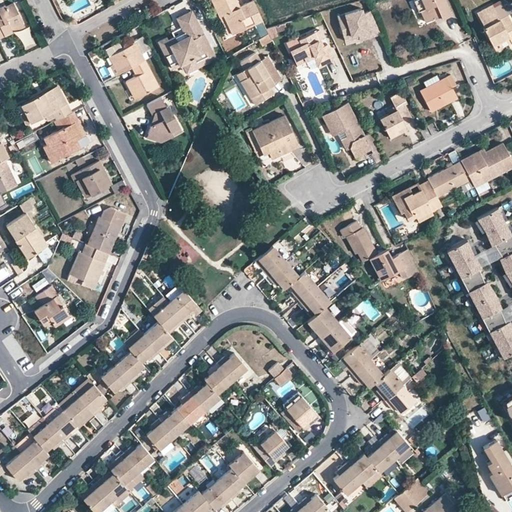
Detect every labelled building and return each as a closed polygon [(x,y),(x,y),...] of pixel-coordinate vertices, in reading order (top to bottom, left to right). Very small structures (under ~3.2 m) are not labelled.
[(233,33),(261,19),(251,0),(247,0),(237,5),(233,6),(231,2),(235,0),(209,0),(218,16),(221,14),(224,13),(233,33)] [(421,5),(425,16),(441,10),(441,12),(449,9),(445,0),(416,0),(419,6),(421,5)] [(499,0),(496,0),(491,3),(498,16),(506,12),(499,0)] [(0,35),(23,25),(12,2),(4,6),(3,4),(0,5),(0,35)] [(482,25),(492,44),(500,40),(508,35),(511,42),(511,41),(511,24),(506,12),(498,16),(491,3),(476,11),(484,25),(482,25)] [(337,13),(343,35),(357,31),(358,34),(359,38),(381,31),(370,7),(362,9),(361,6),(337,13)] [(178,35),(175,36),(167,40),(166,38),(157,42),(171,70),(181,64),(189,60),(192,59),(197,67),(209,61),(202,48),(207,45),(190,11),(176,19),(183,32),(185,37),(180,39),(178,35)] [(233,33),(224,13),(221,14),(230,34),(233,33)] [(320,26),(299,37),(298,35),(287,41),(296,58),(304,54),(306,58),(313,55),(315,59),(318,63),(335,55),(327,40),(324,42),(322,43),(319,37),(321,36),(324,34),(320,26)] [(28,35),(18,41),(21,47),(31,42),(28,35)] [(133,42),(139,53),(149,48),(142,35),(132,40),(133,42)] [(492,44),(495,49),(503,45),(500,40),(492,44)] [(105,49),(109,56),(122,49),(118,42),(105,49)] [(113,63),(118,74),(130,68),(143,61),(139,53),(133,42),(122,49),(109,56),(113,63)] [(214,58),(207,45),(202,48),(209,61),(214,58)] [(250,97),(254,104),(273,93),(269,85),(273,83),(272,82),(259,59),(255,51),(239,61),(243,69),(235,74),(239,81),(237,83),(246,100),(250,97)] [(298,62),(306,58),(304,54),(296,58),(298,62)] [(272,82),(279,78),(266,55),(259,59),(272,82)] [(186,73),(194,68),(197,67),(192,59),(189,60),(181,64),(186,73)] [(131,88),(136,97),(157,87),(143,61),(130,68),(135,76),(125,81),(129,89),(131,88)] [(419,90),(430,111),(456,97),(450,86),(455,84),(450,75),(449,74),(445,76),(438,80),(425,87),(419,90)] [(423,82),(425,87),(438,80),(435,75),(423,82)] [(21,104),(30,122),(45,115),(48,121),(54,117),(56,120),(69,113),(55,85),(21,104)] [(178,126),(166,104),(163,105),(159,97),(144,105),(149,113),(151,112),(156,121),(148,125),(146,133),(162,139),(171,135),(168,131),(178,126)] [(333,133),(334,133),(334,132),(342,128),(349,141),(348,146),(353,156),(370,147),(369,146),(362,132),(346,101),(329,109),(327,107),(320,110),(322,113),(320,114),(329,132),(331,132),(333,133)] [(378,118),(388,136),(397,131),(396,128),(403,124),(412,120),(402,102),(394,106),(396,109),(378,118)] [(21,104),(16,106),(26,124),(30,122),(21,104)] [(43,146),(50,162),(88,142),(84,135),(80,138),(73,124),(77,122),(72,112),(69,113),(56,120),(53,122),(57,130),(43,138),(46,144),(43,146)] [(151,112),(148,125),(156,121),(151,112)] [(267,152),(270,157),(296,144),(283,114),(251,130),(262,154),(267,152)] [(77,122),(73,124),(80,138),(84,135),(77,122)] [(388,136),(389,138),(406,129),(403,124),(396,128),(397,131),(388,136)] [(171,135),(179,131),(178,126),(168,131),(171,135)] [(342,148),(348,146),(349,141),(342,128),(334,132),(334,133),(342,148)] [(368,129),(362,132),(369,146),(375,143),(368,129)] [(144,137),(158,141),(162,139),(146,133),(144,137)] [(469,179),(473,186),(511,165),(511,162),(502,142),(485,151),(483,148),(460,161),(469,179)] [(0,159),(0,206),(4,204),(0,195),(0,192),(15,185),(2,159),(0,159)] [(82,177),(91,195),(107,186),(102,178),(106,176),(98,161),(71,175),(74,182),(76,181),(82,177)] [(427,179),(435,196),(460,184),(469,179),(460,161),(426,178),(427,179)] [(426,165),(421,167),(424,175),(430,171),(426,165)] [(82,177),(76,181),(85,198),(91,195),(82,177)] [(126,187),(122,179),(109,186),(114,194),(126,187)] [(435,196),(427,179),(417,184),(420,189),(404,197),(402,194),(393,199),(399,212),(402,211),(407,220),(415,216),(418,221),(432,213),(431,210),(440,205),(435,196)] [(460,184),(464,191),(473,186),(469,179),(460,184)] [(416,182),(391,196),(393,199),(402,194),(404,197),(420,189),(417,184),(416,182)] [(470,189),(476,202),(480,200),(474,187),(470,189)] [(32,208),(26,200),(18,205),(24,213),(25,213),(32,208)] [(98,217),(87,244),(95,248),(107,253),(111,245),(109,244),(114,233),(116,234),(125,212),(109,206),(103,208),(99,217),(98,217)] [(503,220),(497,207),(476,217),(484,230),(503,220)] [(17,242),(27,256),(45,243),(25,213),(24,213),(10,223),(21,239),(17,242)] [(511,234),(503,220),(484,230),(490,245),(493,243),(511,234)] [(356,252),(361,261),(367,258),(376,253),(363,227),(360,228),(356,221),(339,230),(343,237),(345,236),(354,253),(356,252)] [(10,223),(6,226),(17,242),(21,239),(10,223)] [(511,250),(511,236),(511,234),(493,243),(501,256),(511,250)] [(472,253),(466,239),(446,250),(453,263),(472,253)] [(261,264),(267,272),(284,257),(272,242),(258,254),(264,261),(261,264)] [(92,257),(95,248),(87,244),(85,244),(81,253),(92,257)] [(81,283),(93,288),(107,253),(95,248),(92,257),(81,253),(79,251),(69,274),(83,280),(81,283)] [(367,258),(379,279),(384,289),(401,281),(395,270),(403,266),(397,254),(390,257),(385,248),(376,253),(367,258)] [(412,261),(406,248),(397,254),(403,266),(412,261)] [(511,267),(511,250),(501,256),(499,258),(504,271),(511,267)] [(481,267),(472,253),(453,263),(460,277),(478,268),(481,267)] [(258,254),(255,257),(261,264),(264,261),(258,254)] [(278,277),(283,284),(289,279),(298,272),(284,257),(267,272),(274,280),(278,277)] [(292,290),(299,298),(316,283),(303,268),(298,272),(289,279),(296,287),(292,290)] [(484,282),(478,268),(460,277),(467,291),(484,282)] [(494,293),(487,281),(484,282),(467,291),(474,304),(494,293)] [(309,303),(315,310),(324,303),(329,298),(316,283),(299,298),(306,305),(309,303)] [(167,299),(181,316),(188,310),(189,309),(187,307),(194,300),(182,285),(167,299)] [(34,311),(41,322),(48,316),(51,321),(54,325),(69,315),(50,287),(35,296),(41,306),(34,311)] [(152,311),(167,299),(161,293),(146,306),(152,311)] [(500,307),(494,293),(474,304),(481,317),(499,308),(500,307)] [(157,318),(164,326),(171,320),(173,323),(181,316),(167,299),(152,311),(157,318)] [(194,300),(187,307),(189,309),(188,310),(191,313),(200,306),(194,300)] [(315,310),(309,315),(316,322),(313,325),(319,332),(337,318),(324,303),(315,310)] [(505,322),(499,308),(481,317),(488,331),(505,322)] [(355,329),(343,314),(337,319),(350,333),(355,329)] [(306,317),(313,325),(316,322),(309,315),(306,317)] [(48,316),(41,322),(43,326),(51,321),(48,316)] [(142,330),(157,347),(165,340),(162,337),(169,331),(166,329),(164,326),(157,318),(142,330)] [(337,318),(319,332),(326,340),(329,338),(336,345),(350,333),(337,319),(337,318)] [(171,320),(164,326),(166,329),(173,323),(171,320)] [(511,334),(511,327),(508,320),(505,322),(488,331),(495,344),(511,334)] [(137,325),(122,338),(127,344),(142,330),(137,325)] [(130,347),(139,358),(146,351),(149,354),(157,347),(142,330),(127,344),(130,347)] [(172,335),(169,331),(162,337),(165,340),(172,335)] [(511,351),(511,334),(495,344),(502,357),(511,351)] [(378,351),(365,335),(356,343),(369,358),(373,355),(378,351)] [(329,338),(326,340),(332,348),(336,345),(329,338)] [(356,343),(342,356),(348,363),(345,365),(347,367),(352,373),(369,358),(356,343)] [(114,360),(129,377),(137,371),(134,367),(142,361),(139,358),(130,347),(114,360)] [(217,363),(231,379),(245,367),(242,362),(234,353),(227,358),(225,356),(217,363)] [(347,367),(345,365),(348,363),(342,356),(342,355),(336,361),(344,370),(347,367)] [(373,355),(369,358),(377,368),(381,365),(373,355)] [(362,379),(368,386),(374,381),(383,374),(377,368),(369,358),(352,373),(359,381),(362,379)] [(99,373),(112,387),(118,381),(121,385),(129,377),(114,360),(99,373)] [(267,370),(273,377),(281,371),(282,369),(276,362),(267,370)] [(410,377),(397,362),(389,369),(401,384),(410,377)] [(206,382),(216,393),(231,379),(217,363),(208,370),(211,372),(204,379),(206,382)] [(282,369),(281,371),(288,380),(292,376),(285,367),(282,369)] [(377,391),(383,399),(401,384),(389,369),(383,374),(374,381),(380,388),(377,391)] [(280,387),(288,380),(281,371),(273,377),(272,378),(280,387)] [(77,395),(92,382),(87,376),(72,389),(77,395)] [(77,395),(92,412),(100,405),(97,402),(104,396),(92,382),(77,395)] [(189,392),(204,409),(206,407),(218,397),(219,396),(216,393),(206,382),(200,388),(198,385),(189,392)] [(394,404),(400,411),(414,399),(401,384),(383,399),(390,407),(394,404)] [(62,408),(77,395),(72,389),(57,402),(62,408)] [(315,412),(297,391),(283,403),(290,411),(284,416),(295,429),(300,424),(303,428),(311,422),(308,418),(315,412)] [(176,408),(188,422),(204,409),(189,392),(181,399),(183,402),(176,408)] [(511,392),(501,399),(511,416),(511,392)] [(62,408),(74,422),(81,415),(84,419),(92,412),(77,395),(62,408)] [(218,397),(206,407),(211,412),(222,402),(218,397)] [(42,415),(47,420),(62,408),(57,402),(42,415)] [(47,420),(62,438),(69,431),(67,428),(74,422),(62,408),(47,420)] [(158,419),(173,436),(179,430),(188,422),(176,408),(168,415),(166,412),(158,419)] [(146,434),(158,448),(173,436),(158,419),(150,426),(152,428),(146,434)] [(34,437),(44,448),(51,442),(53,445),(62,438),(47,420),(31,433),(34,437)] [(188,422),(179,430),(186,437),(194,429),(188,422)] [(275,431),(281,437),(286,432),(281,426),(275,431)] [(389,436),(396,430),(394,428),(387,434),(389,436)] [(28,430),(14,443),(19,450),(34,437),(31,433),(28,430)] [(256,452),(268,465),(282,452),(280,450),(287,444),(281,437),(274,430),(259,443),(254,444),(258,450),(256,452)] [(379,441),(393,458),(409,445),(396,430),(389,436),(387,434),(379,441)] [(19,450),(34,467),(42,461),(39,457),(47,451),(44,448),(34,437),(19,450)] [(511,487),(511,466),(496,439),(483,447),(491,461),(487,464),(492,472),(489,474),(501,495),(511,487)] [(366,456),(378,471),(393,458),(379,441),(372,447),(374,449),(366,456)] [(123,454),(137,470),(153,457),(140,442),(133,449),(131,446),(123,454)] [(230,465),(242,479),(257,466),(242,448),(227,461),(230,465)] [(4,463),(16,477),(24,471),(26,474),(34,467),(19,450),(4,463)] [(364,486),(365,487),(381,474),(378,471),(366,456),(363,453),(356,459),(354,456),(345,464),(364,486)] [(113,472),(122,483),(137,470),(123,454),(115,461),(117,463),(110,469),(113,472)] [(346,492),(351,498),(364,486),(345,464),(338,470),(340,473),(333,479),(344,494),(346,492)] [(215,478),(230,495),(238,488),(236,485),(242,479),(230,465),(215,478)] [(137,470),(122,483),(125,486),(127,489),(142,476),(137,470)] [(96,482),(110,500),(111,498),(122,489),(125,486),(122,483),(113,472),(106,478),(104,476),(96,482)] [(230,495),(215,478),(200,490),(210,501),(212,505),(219,499),(222,502),(230,495)] [(404,511),(428,492),(416,478),(412,480),(397,493),(392,498),(404,511)] [(85,501),(94,511),(95,511),(96,511),(108,501),(110,500),(96,482),(87,490),(90,492),(83,498),(85,501)] [(156,492),(149,484),(145,486),(153,495),(156,492)] [(182,501),(191,511),(203,511),(205,511),(202,508),(210,501),(200,490),(198,487),(182,501)] [(127,494),(122,489),(111,498),(116,503),(127,494)] [(421,511),(456,511),(459,510),(444,493),(421,511)] [(298,504),(304,511),(323,511),(328,508),(316,494),(309,499),(306,497),(298,504)] [(106,511),(113,507),(108,501),(96,511),(106,511)] [(191,511),(182,501),(168,511),(191,511)] [(496,511),(486,503),(483,505),(484,511),(496,511)]
